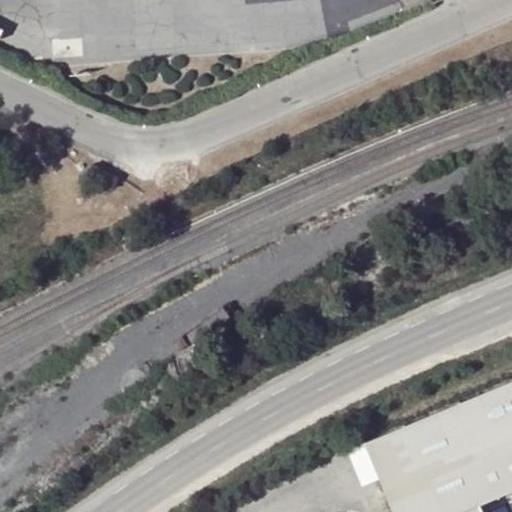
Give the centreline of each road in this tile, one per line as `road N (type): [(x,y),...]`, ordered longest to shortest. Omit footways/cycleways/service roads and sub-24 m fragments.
road 1 (unclassified): [(0,92),(149,157),(511,9)]
road 2 (tertiary): [(511,305),(261,424),(134,511)]
